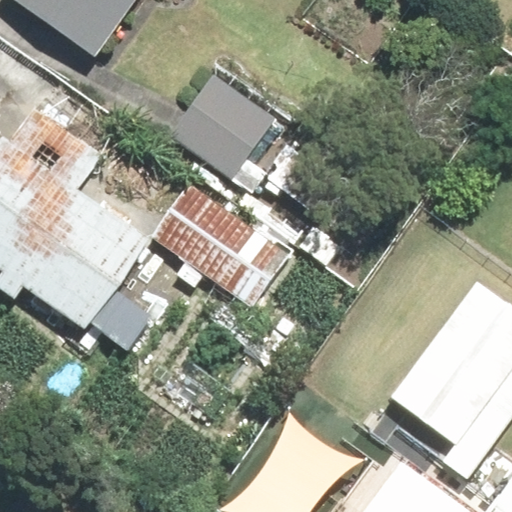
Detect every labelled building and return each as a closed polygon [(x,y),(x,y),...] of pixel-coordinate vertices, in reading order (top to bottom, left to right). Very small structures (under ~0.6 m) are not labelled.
[(14,0),(103,58),(141,0),(14,0)] [(279,123),(216,75),(168,138),(231,187),(279,123)] [(0,127),(0,262),(7,268),(0,277),(0,282),(20,297),(30,284),(89,327),(153,238),(83,188),(109,153),(40,103),(14,138),(0,127)] [(292,142),(264,179),(306,211),(334,173),(292,142)] [(511,419),(511,307),(480,284),(388,405),(474,470),(511,419)] [(465,511),(390,458),(351,511),(465,511)] [(0,494),(8,486),(0,477),(0,494)] [(511,511),(511,485),(493,511),(494,511),(511,511)]
